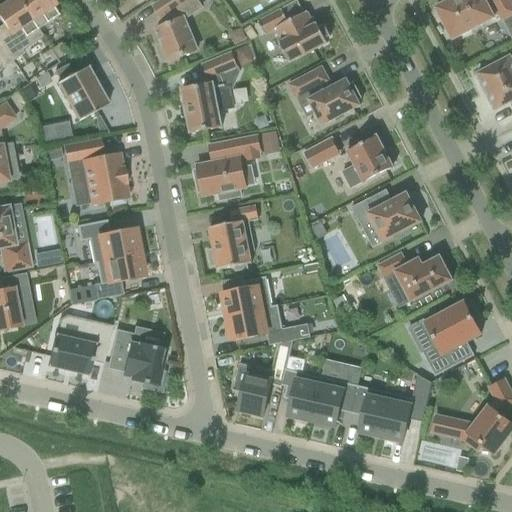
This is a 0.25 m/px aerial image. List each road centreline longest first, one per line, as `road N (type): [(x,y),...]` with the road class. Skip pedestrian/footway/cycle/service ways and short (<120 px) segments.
road 1 (residential): [(204,436),(140,96),(80,0)]
road 2 (residential): [(511,503),(204,436)]
road 3 (residential): [(503,249),(376,5)]
road 4 (residential): [(204,436),(0,388)]
